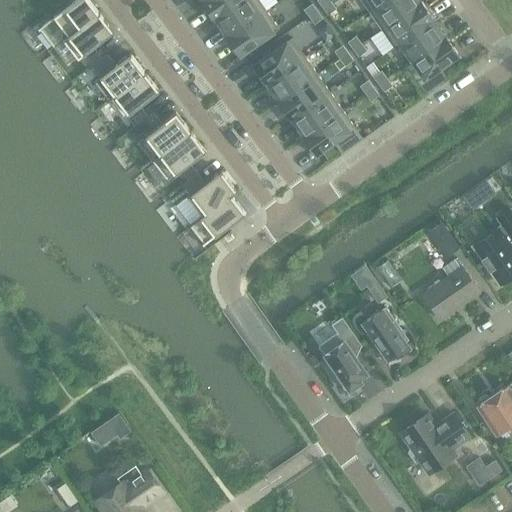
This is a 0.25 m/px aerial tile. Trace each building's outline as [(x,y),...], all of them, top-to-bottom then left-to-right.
[(63,41),(99,13),(88,0),(77,0),(38,30),(39,31),(41,30),(55,48),(64,41),(63,41)] [(214,21),(243,0),(206,0),(201,3),(214,21)] [(226,39),(266,11),(258,0),(243,0),(214,21),(214,22),(216,20),(228,37),(226,38),(226,39)] [(329,0),(317,0),(317,1),(322,8),(331,2),(329,0)] [(360,0),(369,12),(386,0),(360,0)] [(381,30),(421,2),(421,1),(419,3),(416,0),(386,0),(369,12),(381,30)] [(336,10),(331,2),(322,8),(328,16),(336,10)] [(400,44),(434,20),(421,2),(381,30),(382,31),(388,27),(400,44)] [(309,18),(317,12),(312,4),(304,10),(309,18)] [(239,57),(279,29),(266,11),(226,39),(239,57)] [(323,19),(317,12),(309,18),(315,25),(323,19)] [(113,32),(99,13),(63,41),(64,41),(78,60),(113,32)] [(412,61),(446,37),(443,38),(432,22),(434,21),(434,20),(400,44),(412,61)] [(361,44),(356,36),(347,42),(353,50),(361,44)] [(459,56),(446,37),(412,61),(424,78),(418,82),(426,95),(448,80),(441,69),(459,56)] [(265,85),(305,57),(292,38),(252,66),(265,85)] [(367,51),(361,44),(353,50),(358,57),(367,51)] [(348,53),(342,46),(334,52),(340,59),(348,53)] [(97,51),(88,58),(93,65),(102,57),(97,51)] [(353,61),(348,53),(340,59),(345,67),(353,61)] [(110,99),(145,72),(130,54),(115,65),(107,54),(91,66),(99,77),(94,81),(109,101),(111,100),(110,99)] [(278,103),(318,75),(305,57),(265,85),(266,86),(268,84),(279,100),(277,102),(278,103)] [(381,71),(373,77),(378,85),(387,79),(381,71)] [(159,91),(145,72),(110,99),(111,100),(125,118),(159,91)] [(290,121),(330,92),(318,75),(278,103),(290,121)] [(392,86),(387,79),(378,85),(384,92),(392,86)] [(373,88),(368,81),(360,87),(365,94),(373,88)] [(371,102),(379,96),(373,88),(365,94),(371,102)] [(302,138),(342,110),(330,92),(290,121),(293,120),(304,136),(302,137),(302,138)] [(144,109),(135,117),(140,123),(149,116),(144,109)] [(363,139),(342,110),(302,138),(315,157),(334,144),(341,154),(363,139)] [(152,161),(190,132),(176,113),(161,124),(153,113),(145,119),(154,130),(138,142),(152,161)] [(168,181),(206,151),(190,132),(152,161),(168,181)] [(193,166),(184,173),(189,180),(198,172),(193,166)] [(232,195),(236,191),(221,171),(205,183),(197,173),(182,185),(189,195),(186,197),(201,216),(202,217),(231,195),(232,195)] [(488,182),(473,191),(481,204),(496,194),(488,182)] [(245,213),(232,195),(231,195),(202,217),(201,216),(190,225),(204,244),(202,245),(203,246),(245,213)] [(511,212),(510,210),(497,219),(503,227),(473,247),(499,285),(511,276),(511,247),(511,245),(511,244),(511,212)] [(441,224),(429,233),(446,257),(459,248),(441,224)] [(455,260),(442,269),(448,277),(422,295),(440,320),(480,293),(462,267),(460,268),(455,260)] [(374,279),(366,284),(375,298),(384,292),(374,279)] [(405,343),(409,340),(386,308),(363,324),(388,360),(396,354),(398,357),(410,349),(405,343)] [(367,374),(352,353),(361,346),(342,318),(332,325),(338,334),(319,347),(339,376),(336,378),(344,390),(347,388),(349,391),(361,383),(359,380),(367,374)] [(479,404),(476,406),(496,436),(511,426),(511,427),(511,393),(507,386),(490,397),(489,396),(484,395),(479,399),(478,404),(479,404)] [(118,414),(108,422),(117,435),(120,439),(130,432),(118,414)] [(400,433),(411,448),(408,453),(415,463),(420,463),(428,474),(456,455),(452,449),(470,437),(454,414),(442,422),(443,424),(437,428),(428,414),(400,433)] [(496,460),(486,466),(493,476),(502,470),(496,460)] [(143,511),(141,508),(163,492),(147,470),(125,486),(123,482),(96,501),(103,511),(143,511)] [(66,483),(57,489),(70,507),(78,502),(66,483)]
